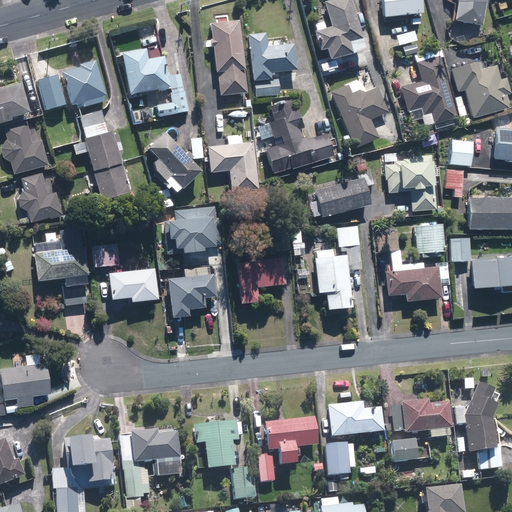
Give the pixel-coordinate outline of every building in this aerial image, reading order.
[(308,33),(313,53),(320,51),(323,63),(360,54),(345,0),(328,0),(318,3),(325,28),(308,33)] [(375,0),(377,19),(407,16),(408,26),(417,25),(415,0),(375,0)] [(484,9),(485,1),(478,1),(478,0),(449,0),(450,4),(448,24),(475,29),(478,9),(484,9)] [(217,98),(242,95),(234,22),(227,23),(226,15),(215,16),(216,24),(206,25),(208,41),(202,42),(203,49),(209,49),(211,76),(214,76),(217,98)] [(391,38),(394,47),(413,41),(410,31),(391,38)] [(249,99),(275,97),(273,75),(291,74),(289,46),(262,49),(261,34),(243,35),(249,99)] [(141,47),(117,52),(125,96),(152,91),(153,93),(180,88),(177,75),(165,78),(161,56),(144,60),(141,47)] [(455,119),(449,100),(436,56),(411,63),(416,83),(396,89),(406,123),(417,120),(420,129),(429,126),(431,131),(456,124),(455,119)] [(80,62),(81,65),(37,77),(45,110),(72,103),(72,105),(84,102),(85,106),(110,100),(99,60),(98,57),(80,62)] [(474,72),(472,64),(454,69),(453,66),(445,68),(452,94),(459,92),(467,120),(504,110),(501,97),(507,95),(503,80),(496,82),(492,67),(474,72)] [(360,88),(357,80),(327,92),(351,151),(374,142),(366,122),(384,115),(371,83),(360,88)] [(31,109),(24,81),(0,87),(0,122),(15,118),(22,112),(31,109)] [(154,107),(156,118),(185,112),(181,90),(165,93),(167,104),(154,107)] [(458,97),(449,100),(455,119),(464,117),(458,97)] [(289,110),(287,102),(267,107),(271,123),(267,124),(273,147),(260,150),(267,176),(329,160),(322,135),(299,141),(296,130),(298,129),(292,109),(289,110)] [(131,191),(114,130),(108,131),(102,109),(80,115),(102,199),(131,191)] [(32,131),(31,124),(28,125),(26,120),(6,126),(9,139),(7,139),(6,140),(5,141),(5,142),(4,142),(4,143),(4,144),(3,144),(3,145),(3,146),(3,147),(3,148),(3,149),(3,150),(3,151),(3,152),(3,153),(4,153),(4,154),(4,155),(5,155),(5,156),(6,157),(7,158),(8,159),(9,160),(10,160),(10,161),(11,161),(12,161),(15,172),(50,164),(44,139),(38,141),(35,130),(32,131)] [(468,169),(489,170),(490,162),(490,161),(511,163),(511,131),(489,129),(488,152),(469,151),(468,169)] [(178,157),(158,135),(141,151),(150,162),(143,168),(158,184),(163,180),(174,192),(195,173),(188,164),(186,166),(182,161),(187,157),(183,152),(178,157)] [(253,191),(248,144),(238,145),(237,136),(222,138),(223,146),(202,149),(204,175),(224,173),(226,193),(253,191)] [(197,139),(186,141),(188,161),(199,159),(197,139)] [(468,143),(447,141),(445,166),(466,167),(468,143)] [(394,193),(406,192),(408,214),(433,212),(428,158),(389,161),(389,165),(379,166),(381,181),(383,181),(384,196),(394,195),(394,193)] [(449,198),(458,198),(458,171),(442,170),(442,189),(449,190),(449,198)] [(48,194),(43,171),(22,177),(26,190),(24,191),(23,192),(22,193),(22,194),(22,195),(21,195),(21,196),(21,197),(21,198),(21,199),(21,200),(21,201),(21,202),(22,203),(22,204),(23,205),(23,206),(24,206),(24,207),(25,207),(26,208),(27,209),(28,209),(29,209),(29,210),(32,221),(51,216),(51,218),(64,215),(58,191),(48,194)] [(365,206),(357,179),(304,194),(311,221),(365,206)] [(511,199),(461,199),(460,230),(511,230),(511,199)] [(163,219),(170,255),(220,246),(214,210),(163,219)] [(438,226),(410,226),(410,254),(438,254),(438,226)] [(321,294),(322,313),(344,312),(342,271),(356,270),(354,228),(333,229),(334,250),(309,252),(312,295),(321,294)] [(261,232),(261,254),(285,253),(284,231),(261,232)] [(303,231),(288,232),(289,255),(304,254),(303,231)] [(65,275),(66,284),(81,283),(80,273),(88,273),(85,238),(35,242),(38,277),(65,275)] [(464,292),(511,292),(511,258),(499,259),(499,260),(466,260),(466,238),(447,238),(447,263),(464,263),(464,272),(461,272),(461,283),(462,283),(462,290),(464,290),(464,292)] [(116,245),(89,247),(91,268),(118,266),(116,245)] [(217,267),(216,256),(207,257),(208,265),(178,268),(179,279),(163,280),(166,319),(184,318),(183,312),(199,310),(198,300),(212,298),(210,275),(214,275),(213,268),(217,267)] [(236,305),(253,303),(251,289),(281,286),(277,259),(231,265),(236,305)] [(381,273),(383,297),(400,295),(401,303),(435,300),(432,269),(381,273)] [(102,275),(105,301),(125,299),(125,304),(153,301),(150,270),(102,275)] [(51,391),(49,362),(22,364),(22,359),(14,360),(15,365),(3,366),(5,398),(18,397),(18,405),(35,404),(35,392),(51,391)] [(473,376),(464,376),(464,389),(473,389),(473,376)] [(479,381),(465,415),(469,452),(497,449),(493,419),(499,404),(490,401),(495,388),(479,381)] [(450,428),(452,428),(449,401),(429,403),(429,399),(402,402),(402,405),(405,430),(405,433),(430,430),(431,437),(450,435),(450,428)] [(328,405),(332,436),(385,431),(382,407),(364,409),(363,401),(328,405)] [(402,405),(392,406),(395,431),(405,430),(402,405)] [(298,446),(319,443),(316,417),(265,422),(268,451),(279,449),(281,465),(300,463),(298,446)] [(237,420),(194,424),(196,443),(206,442),(207,452),(208,466),(208,468),(236,465),(233,440),(239,440),(237,420)] [(159,476),(183,473),(178,431),(159,433),(158,429),(131,432),(135,462),(157,459),(159,476)] [(116,479),(110,438),(94,440),(94,435),(70,438),(74,466),(87,464),(90,483),(116,479)] [(6,437),(0,439),(0,484),(26,473),(19,458),(15,459),(6,437)] [(416,438),(393,441),(395,461),(397,461),(418,459),(416,438)] [(347,442),(325,444),(328,475),(351,473),(350,467),(356,467),(353,443),(347,444),(347,442)] [(478,451),(481,470),(502,467),(500,448),(478,451)] [(207,452),(197,453),(199,467),(208,466),(207,452)] [(273,453),(258,454),(261,481),(276,480),(273,453)] [(397,461),(399,473),(421,470),(419,459),(418,459),(397,461)] [(132,460),(122,461),(127,498),(144,496),(143,493),(150,493),(147,464),(132,465),(132,460)] [(472,470),(472,463),(457,462),(457,472),(463,472),(463,477),(474,478),(474,470),(472,470)] [(369,467),(369,463),(359,463),(359,473),(375,473),(375,467),(369,467)] [(257,498),(252,466),(232,469),(236,501),(257,498)] [(463,511),(461,484),(425,488),(428,511),(463,511)] [(78,511),(77,487),(56,488),(57,511),(78,511)] [(353,505),(353,503),(339,504),(338,497),(321,499),(322,506),(321,507),(321,511),(365,511),(365,504),(353,505)] [(0,511),(23,511),(21,503),(0,509),(0,511)]
